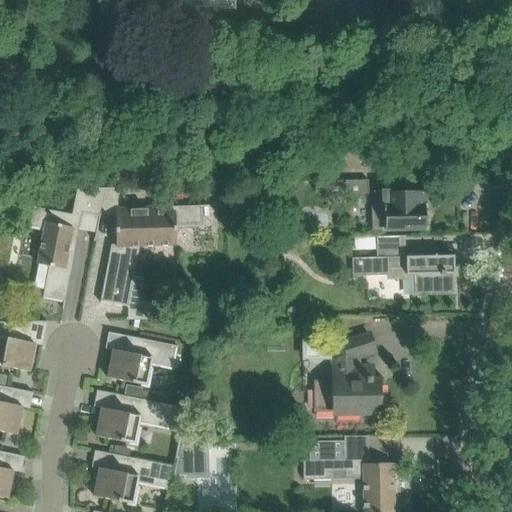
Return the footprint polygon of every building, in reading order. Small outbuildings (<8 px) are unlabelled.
[(148,0),(149,10),(235,10),(234,0),(148,0)] [(126,161),(125,140),(104,141),(105,162),(126,161)] [(368,198),(368,181),(313,183),(314,193),(324,192),(324,200),(368,198)] [(117,188),(105,189),(77,189),(72,215),(13,203),(12,205),(23,207),(19,225),(44,230),(37,264),(49,267),(42,300),(43,300),(44,298),(63,301),(62,309),(63,309),(82,212),(98,216),(98,217),(99,217),(97,227),(96,226),(96,228),(97,228),(94,240),(93,241),(94,242),(99,217),(100,217),(105,190),(117,189),(117,188)] [(425,228),(424,192),(372,193),(373,230),(425,228)] [(111,245),(100,303),(101,303),(101,302),(127,307),(127,308),(128,308),(128,318),(126,319),(126,320),(156,320),(156,319),(156,305),(140,302),(144,278),(134,276),(139,247),(176,246),(175,225),(200,224),(200,208),(200,206),(168,207),(168,208),(170,208),(170,212),(152,213),(152,207),(118,208),(115,209),(115,217),(116,245),(111,245)] [(405,237),(405,236),(376,237),(376,258),(351,258),(352,276),(388,275),(388,269),(406,268),(406,275),(413,275),(414,293),(422,293),(422,295),(455,295),(454,293),(452,293),(452,274),(454,274),(454,256),(403,257),(403,237),(405,237)] [(27,322),(0,322),(0,366),(29,372),(35,344),(23,342),(27,323),(27,322)] [(378,412),(377,382),(371,382),(371,378),(367,378),(367,368),(355,368),(355,356),(359,356),(374,351),(369,335),(334,347),(335,385),(314,385),(314,413),(378,412)] [(113,350),(107,378),(147,386),(151,364),(171,368),(175,348),(177,348),(178,347),(127,337),(127,338),(124,352),(113,350)] [(0,431),(16,435),(22,407),(11,405),(14,390),(14,389),(5,387),(0,386),(0,431)] [(127,386),(125,396),(139,399),(141,388),(127,386)] [(101,408),(96,437),(135,444),(140,423),(170,429),(169,431),(180,433),(185,409),(116,395),(115,396),(112,410),(101,408)] [(174,460),(182,459),(183,477),(207,477),(206,441),(178,441),(174,460)] [(0,497),(7,499),(13,471),(2,469),(5,454),(5,453),(0,451),(0,497)] [(99,468),(94,497),(133,504),(138,483),(166,488),(165,491),(167,491),(172,466),(113,455),(113,456),(110,471),(99,468)] [(343,461),(303,461),(303,480),(331,480),(331,471),(346,470),(345,476),(363,475),(363,479),(363,511),(399,511),(399,460),(398,460),(398,464),(364,464),(364,461),(368,461),(368,460),(343,461)]
